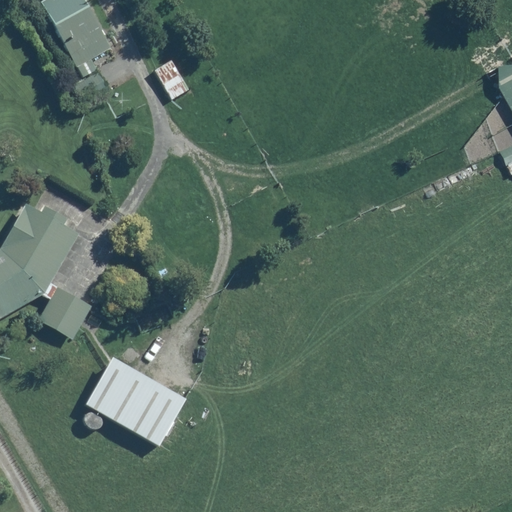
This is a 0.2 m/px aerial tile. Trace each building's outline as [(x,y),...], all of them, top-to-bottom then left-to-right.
[(44,0),(40,3),(82,80),(98,72),(92,62),(111,52),(82,0),(44,0)] [(172,64),(155,74),(171,102),(187,93),(172,64)] [(511,69),(498,69),(498,90),(511,115),(511,69)] [(109,94),(98,75),(75,89),(86,108),(109,94)] [(0,251),(0,319),(42,297),(76,235),(65,229),(68,225),(45,213),(43,217),(26,207),(2,251),(0,251)] [(88,303),(56,290),(40,327),(73,340),(88,303)] [(187,402),(110,361),(84,410),(160,451),(187,402)]
